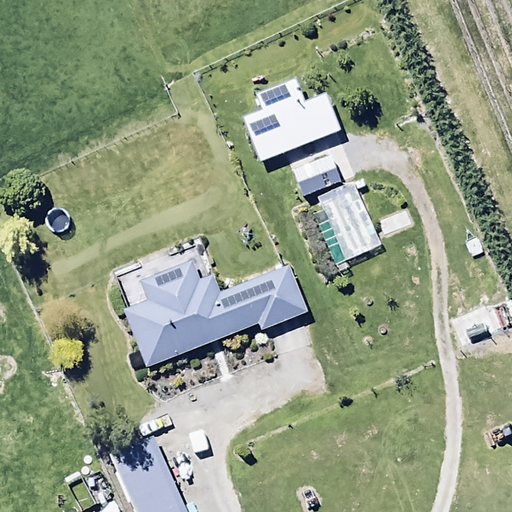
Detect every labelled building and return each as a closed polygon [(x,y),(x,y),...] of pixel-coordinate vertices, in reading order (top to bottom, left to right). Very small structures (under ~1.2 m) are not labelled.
[(300,100),(291,78),(251,93),(257,109),(237,116),(254,161),(335,130),(321,92),(300,100)] [(371,246),(345,184),(313,198),(339,260),(371,246)] [(210,272),(194,279),(187,261),(137,281),(144,300),(119,310),(141,366),(253,322),(256,329),(301,311),(282,263),(217,289),(210,272)] [(511,319),(505,301),(484,309),(491,327),(511,319)] [(174,511),(142,437),(106,452),(131,511),(174,511)]
